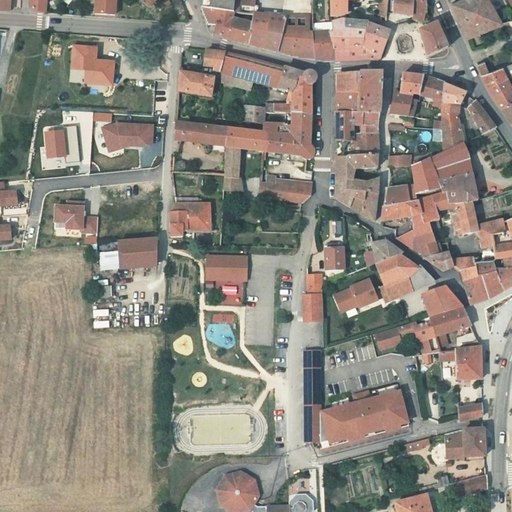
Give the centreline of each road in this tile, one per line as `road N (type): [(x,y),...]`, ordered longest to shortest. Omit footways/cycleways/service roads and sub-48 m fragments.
road 1 (residential): [(317,201),(293,289),(293,448),(317,460),(458,422),(497,421)]
road 2 (residential): [(370,227),(461,299),(488,353),(488,389),(501,393)]
road 3 (unclassified): [(176,33),(0,19)]
road 4 (residential): [(384,63),(370,227)]
road 5 (residential): [(33,220),(40,187),(166,174)]
road 6 (residential): [(176,33),(166,174)]
road 7 (residential): [(323,65),(317,201)]
road 8 (unclassified): [(323,65),(200,38)]
